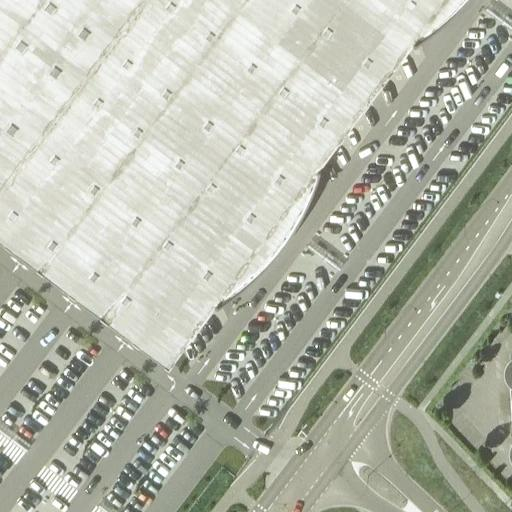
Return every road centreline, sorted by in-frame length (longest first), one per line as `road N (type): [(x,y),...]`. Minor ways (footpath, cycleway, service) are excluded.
road 1 (tertiary): [(511,181),(316,440)]
road 2 (tertiary): [(350,443),(511,222)]
